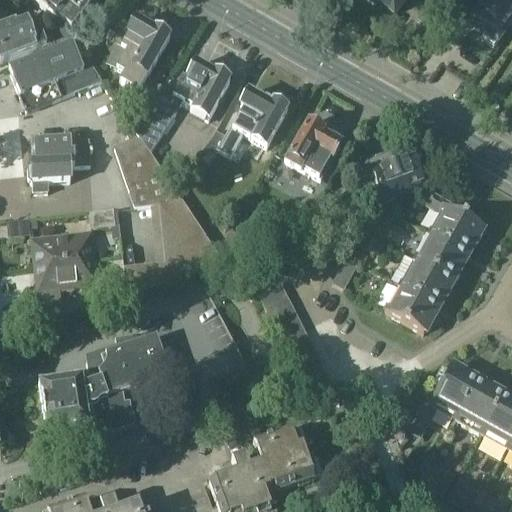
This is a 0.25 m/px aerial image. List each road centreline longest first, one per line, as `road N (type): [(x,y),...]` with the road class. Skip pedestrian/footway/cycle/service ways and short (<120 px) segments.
road 1 (unknown): [(0,472),(161,422),(197,406),(210,383),(176,310),(0,370)]
road 2 (secondary): [(214,0),(511,167)]
